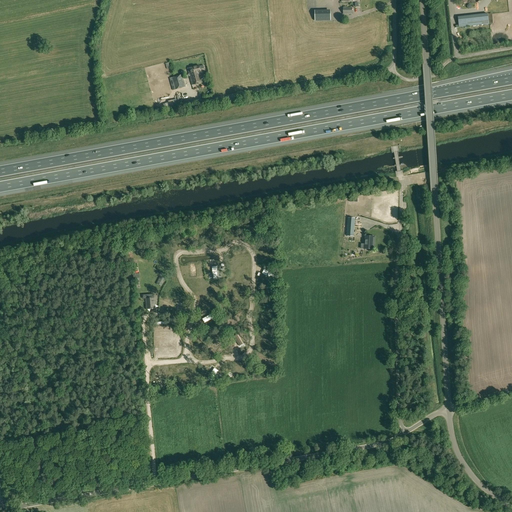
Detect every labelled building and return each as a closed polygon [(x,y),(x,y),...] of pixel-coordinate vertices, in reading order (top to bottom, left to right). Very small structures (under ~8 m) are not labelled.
[(332,21),(331,11),(307,11),(307,21),(332,21)] [(488,14),(458,17),(459,28),(489,24),(488,14)] [(200,66),(187,69),(192,85),(202,82),(201,76),(203,76),(202,72),(201,72),(200,69),(204,68),(203,65),(200,66)] [(186,87),(182,75),(171,78),(175,90),(186,87)] [(176,99),(168,101),(170,108),(178,106),(176,99)] [(244,216),(244,243),(245,244),(247,245),(250,249),(278,234),(277,210),(244,216)] [(244,216),(219,221),(222,250),(239,243),(241,243),(243,243),(244,243),(244,216)] [(355,219),(348,218),(347,236),(354,237),(355,219)] [(219,221),(196,225),(200,253),(213,253),(214,253),(222,250),(219,221)] [(196,225),(169,229),(181,255),(183,253),(185,253),(186,252),(200,252),(196,225)] [(169,229),(150,233),(157,262),(176,261),(177,259),(180,255),(169,229)] [(250,249),(251,250),(253,252),(253,254),(254,256),(254,266),(279,262),(278,262),(278,234),(250,249)] [(373,250),(374,237),(364,236),(364,249),(373,250)] [(239,246),(227,251),(229,274),(229,275),(251,269),(251,256),(251,255),(250,254),(250,253),(245,247),(243,246),(242,246),(241,246),(239,246)] [(214,256),(202,256),(206,278),(220,277),(229,274),(227,251),(214,256)] [(179,262),(178,264),(179,265),(182,280),(183,281),(205,279),(202,256),(188,255),(186,255),(185,256),(184,257),(180,260),(179,261),(179,262)] [(278,262),(254,266),(254,284),(279,283),(279,262),(278,262)] [(229,274),(220,277),(222,292),(251,287),(251,269),(229,275),(229,274)] [(205,279),(183,281),(192,294),(192,295),(193,296),(193,297),(222,292),(220,277),(205,279)] [(255,292),(253,301),(280,300),(279,283),(254,284),(255,292)] [(222,292),(224,310),(224,311),(250,307),(251,294),(251,292),(252,291),(252,287),(222,292)] [(222,292),(193,297),(196,315),(224,311),(222,292)] [(155,308),(154,298),(146,299),(147,309),(155,308)] [(253,301),(251,318),(280,317),(280,300),(253,301)] [(250,307),(224,310),(224,311),(226,332),(249,329),(248,325),(248,324),(248,323),(248,321),(250,307)] [(195,320),(190,333),(226,328),(224,311),(224,310),(196,315),(196,316),(196,317),(195,318),(195,320)] [(251,321),(251,323),(251,324),(253,335),(281,336),(280,317),(251,318),(251,321)] [(226,328),(208,331),(211,359),(223,356),(229,356),(226,328)] [(249,329),(226,332),(230,356),(242,355),(243,355),(245,354),(246,353),(250,347),(251,346),(251,345),(251,343),(249,329)] [(189,334),(189,335),(191,352),(191,354),(192,355),(193,356),(197,359),(199,360),(200,361),(202,360),(211,359),(208,331),(189,333),(189,334)] [(281,336),(253,335),(254,343),(255,345),(254,347),(254,348),(253,349),(282,358),(281,336)] [(253,349),(247,356),(257,376),(282,371),(282,358),(253,349)] [(242,358),(226,359),(230,381),(257,376),(247,356),(246,357),(244,358),(242,358)] [(223,359),(201,364),(203,385),(230,381),(226,359),(223,359)] [(195,361),(171,363),(174,390),(203,385),(201,364),(200,364),(198,363),(197,363),(195,361)] [(171,363),(154,364),(156,394),(174,390),(171,363)]
